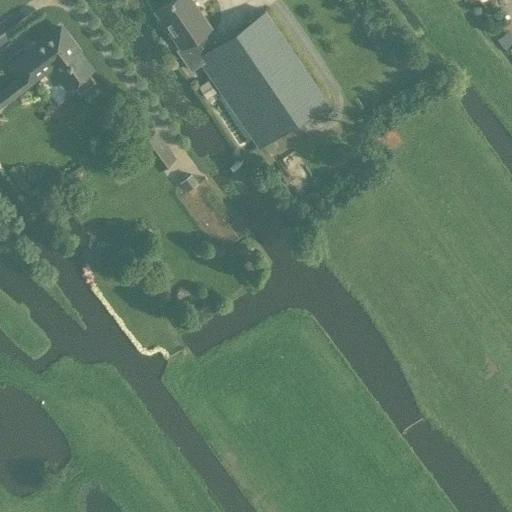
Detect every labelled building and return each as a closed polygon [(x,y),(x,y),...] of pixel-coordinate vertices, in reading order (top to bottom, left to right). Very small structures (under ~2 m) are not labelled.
[(200,63),(204,67),(212,61),(206,52),(212,45),(203,30),(209,27),(191,0),(167,0),(155,9),(180,45),(175,48),(190,69),(200,63)] [(212,45),(206,52),(212,61),(204,67),(258,146),(326,99),(265,10),(212,45)] [(60,27),(10,64),(20,77),(26,85),(52,66),(67,86),(71,83),(78,94),(95,82),(87,71),(91,69),(60,27)] [(207,79),(198,86),(206,98),(215,91),(207,79)] [(0,92),(0,103),(18,90),(13,83),(0,92)] [(389,125),(375,136),(386,149),(400,138),(389,125)] [(159,167),(173,156),(154,131),(140,142),(159,167)] [(179,182),(185,191),(186,191),(197,182),(190,173),(179,182)]
